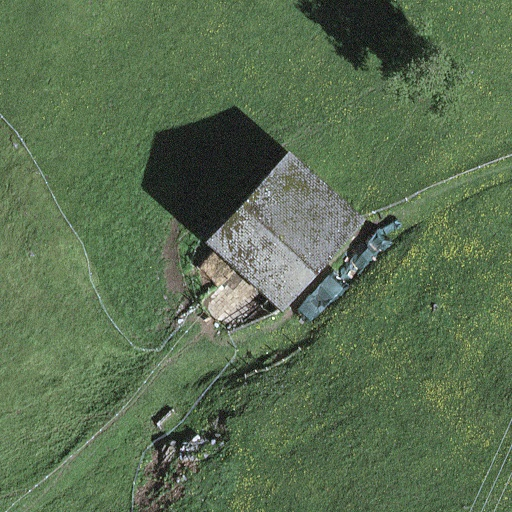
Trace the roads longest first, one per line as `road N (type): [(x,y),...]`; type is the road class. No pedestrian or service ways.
road 1 (track): [(511,166),(411,213),(272,333),(173,368)]
road 2 (track): [(173,368),(64,479),(20,511)]
